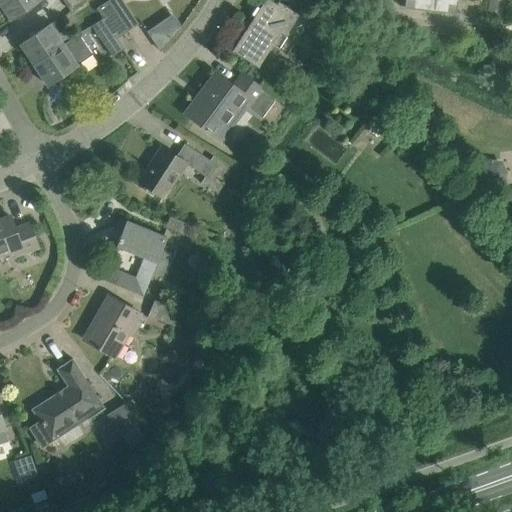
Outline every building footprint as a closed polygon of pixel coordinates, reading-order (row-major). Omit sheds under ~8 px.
[(0,0),(0,1),(11,17),(10,18),(10,19),(38,0),(0,0)] [(63,0),(70,10),(85,0),(63,0)] [(97,8),(103,17),(117,38),(128,31),(108,0),(97,8)] [(108,0),(128,31),(139,24),(123,0),(108,0)] [(265,0),(233,51),(258,67),(273,44),(277,47),(299,14),(279,1),(277,4),(271,0),(265,0)] [(403,0),(403,6),(455,12),(456,0),(459,0),(465,1),(465,0),(403,0)] [(92,25),(105,46),(112,56),(124,48),(117,38),(103,17),(92,25)] [(22,44),(35,64),(73,37),(66,27),(59,32),(52,22),(20,44),(21,45),(22,44)] [(35,64),(48,83),(47,84),(47,85),(92,54),(78,34),(73,37),(35,64)] [(264,89),(259,86),(243,74),(234,86),(216,73),(202,92),(205,95),(190,116),(216,135),(241,102),(249,109),(250,108),(262,117),(274,101),(262,92),(264,89)] [(211,160),(201,154),(185,143),(177,156),(162,146),(153,159),(155,159),(140,182),(165,197),(187,163),(205,175),(201,182),(217,193),(233,168),(214,156),(211,160)] [(0,254),(14,250),(16,255),(38,247),(29,223),(15,228),(10,215),(0,219),(0,254)] [(170,216),(166,227),(167,228),(195,239),(200,228),(170,216)] [(167,236),(140,226),(121,218),(117,228),(122,230),(116,245),(144,256),(136,277),(108,266),(107,267),(109,268),(104,279),(143,295),(152,273),(161,276),(171,253),(161,249),(167,236)] [(114,357),(140,313),(109,295),(100,310),(103,312),(97,322),(86,341),(114,357)] [(148,314),(174,325),(180,311),(154,300),(148,314)] [(89,418),(105,407),(73,358),(57,369),(57,370),(58,369),(69,386),(63,390),(65,393),(58,397),(56,394),(34,409),(41,421),(31,428),(43,446),(67,430),(65,427),(78,419),(76,417),(85,411),(89,418)] [(111,421),(102,427),(111,442),(124,434),(136,426),(124,406),(108,416),(111,421)] [(0,444),(9,441),(4,427),(0,414),(0,444)] [(34,466),(18,472),(22,482),(38,477),(34,466)]
